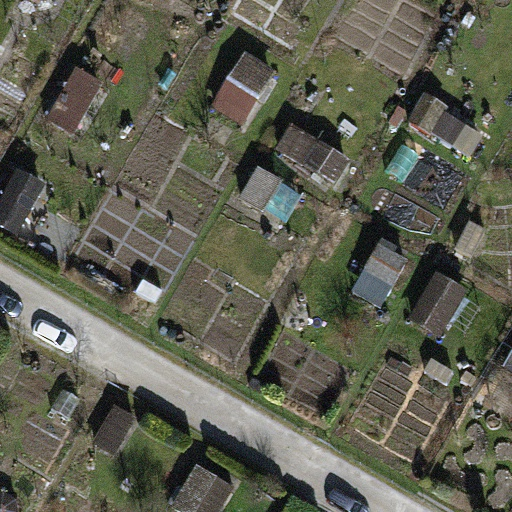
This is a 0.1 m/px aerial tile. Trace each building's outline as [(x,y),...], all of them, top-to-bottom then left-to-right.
[(251,53),(224,99),(254,116),(281,70),(251,53)] [(53,116),(82,133),(111,82),(82,65),(53,116)] [(298,125),(283,154),(343,184),(357,155),(298,125)] [(289,227),(307,193),(264,171),(246,205),(289,227)] [(382,244),(365,294),(394,304),(411,254),(382,244)] [(450,272),(411,306),(434,333),(473,300),(450,272)]
